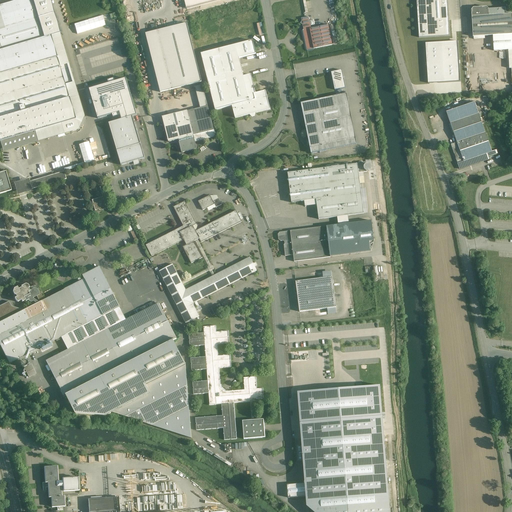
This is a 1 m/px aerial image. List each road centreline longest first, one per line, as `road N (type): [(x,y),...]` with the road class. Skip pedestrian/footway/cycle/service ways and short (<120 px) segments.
road 1 (tertiary): [(387,0),(400,61),(452,204),(484,349)]
road 2 (unclassified): [(223,174),(249,196),(269,254),(288,427)]
road 3 (unclassified): [(0,278),(173,189),(223,174)]
road 4 (unclassified): [(223,174),(266,144),(283,119),(265,0)]
road 5 (unknown): [(129,0),(154,107),(193,97)]
